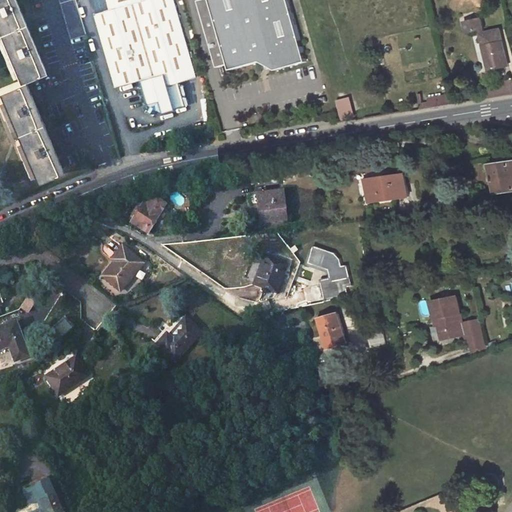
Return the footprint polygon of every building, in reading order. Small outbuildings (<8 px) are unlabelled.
[(0,0),(0,31),(19,78),(0,86),(0,89),(36,178),(62,167),(25,76),(44,68),(15,0),(0,0)] [(74,0),(58,0),(69,38),(84,33),(74,0)] [(92,10),(113,84),(137,78),(144,102),(155,99),(158,111),(183,104),(176,78),(194,73),(172,0),(105,0),(107,6),(92,10)] [(286,0),(195,0),(215,66),(227,62),(229,69),(259,61),(274,68),(304,60),(286,0)] [(511,65),(503,28),(486,32),(483,17),(465,21),(468,32),(480,29),(490,70),(511,65)] [(511,83),(486,88),(488,98),(511,93),(511,83)] [(338,100),(341,120),(356,118),(353,97),(338,100)] [(151,113),(154,108),(158,111),(155,99),(144,102),(148,105),(145,110),(151,113)] [(511,161),(510,161),(510,165),(495,167),(498,190),(511,187),(511,161)] [(405,171),(382,174),(383,179),(367,181),(369,199),(408,194),(405,171)] [(283,187),(254,191),(258,218),(286,215),(283,187)] [(166,202),(154,195),(149,204),(144,200),(132,220),(149,230),(166,202)] [(120,257),(104,276),(122,292),(145,264),(124,246),(117,255),(120,257)] [(350,287),(354,287),(352,267),(344,266),(343,254),(316,248),(312,268),(332,272),(333,279),(323,280),(326,300),(351,297),(350,287)] [(295,266),(270,255),(257,285),(282,296),(295,266)] [(451,334),(457,338),(467,336),(469,342),(474,341),(474,344),(472,344),(475,358),(488,353),(482,322),(465,325),(459,299),(434,303),(438,320),(439,320),(442,336),(451,334)] [(340,313),(321,318),(330,348),(349,343),(340,313)] [(164,330),(155,341),(174,358),(200,330),(184,314),(167,333),(164,330)] [(16,319),(0,325),(0,347),(9,344),(15,360),(29,354),(16,319)] [(384,329),(369,334),(373,346),(387,341),(384,329)] [(75,352),(44,372),(57,392),(89,373),(75,352)] [(58,511),(45,480),(33,485),(34,488),(22,492),(27,505),(34,503),(37,511),(35,511),(58,511)] [(447,502),(452,511),(459,511),(466,509),(459,496),(447,502)]
